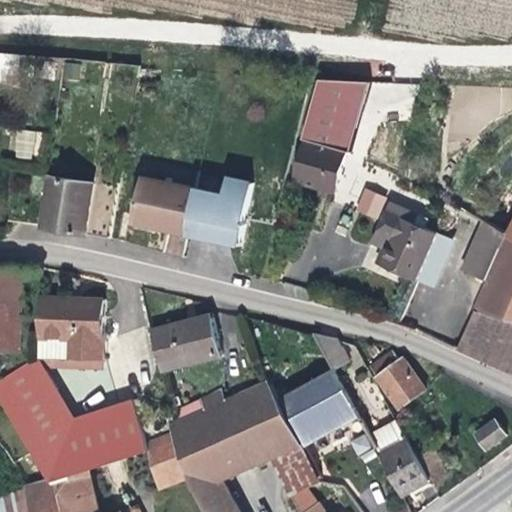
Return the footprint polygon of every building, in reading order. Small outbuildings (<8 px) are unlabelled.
[(321,76),(306,137),(348,147),(354,148),(354,146),(372,79),(321,76)] [(15,130),(15,157),(38,157),(38,130),(15,130)] [(348,147),(306,137),(296,180),(338,189),(348,147)] [(96,180),(50,172),(43,225),(87,232),(96,180)] [(136,220),(191,231),(199,187),(200,185),(144,174),(136,220)] [(199,187),(191,231),(245,241),(256,180),(232,176),(228,192),(199,187)] [(363,188),(355,211),(378,220),(386,196),(363,188)] [(378,260),(414,277),(436,230),(424,224),(428,216),(389,198),(370,237),(386,245),(378,260)] [(480,225),(474,236),(497,248),(503,236),(480,225)] [(453,238),(444,234),(436,230),(414,277),(430,284),(434,276),(453,238)] [(511,237),(506,235),(471,309),(511,320),(511,237)] [(497,248),(474,236),(459,269),(482,280),(497,248)] [(0,267),(0,350),(15,351),(19,268),(0,267)] [(37,301),(36,357),(101,358),(101,303),(37,301)] [(511,368),(511,320),(471,309),(453,347),(509,376),(511,368)] [(148,332),(158,372),(219,355),(211,317),(148,332)] [(335,340),(309,333),(332,373),(348,363),(335,340)] [(390,354),(387,353),(365,369),(383,395),(412,378),(399,360),(395,362),(390,354)] [(332,373),(274,403),(297,445),(299,447),(358,419),(332,373)] [(167,429),(168,435),(186,477),(191,490),(203,511),(233,511),(219,484),(229,479),(228,475),(246,467),(247,471),(271,461),(272,455),(297,445),(274,403),(264,386),(223,404),(201,414),(167,429)] [(15,429),(47,482),(49,481),(80,472),(145,451),(149,449),(147,443),(132,390),(15,429)] [(195,401),(201,414),(223,404),(217,391),(195,401)] [(493,420),(473,435),(484,449),(504,435),(493,420)] [(168,435),(147,443),(149,449),(145,451),(157,488),(186,477),(168,435)] [(377,456),(387,476),(398,497),(426,481),(404,442),(377,456)] [(272,455),(271,461),(284,497),(318,482),(299,447),(297,445),(272,455)] [(377,456),(373,450),(356,459),(370,484),(387,476),(377,456)] [(430,451),(416,458),(430,482),(444,475),(430,451)] [(90,511),(80,472),(49,481),(59,511),(90,511)] [(20,491),(20,492),(25,511),(59,511),(49,481),(47,482),(20,491)] [(0,511),(25,511),(20,492),(0,497),(0,511)]
